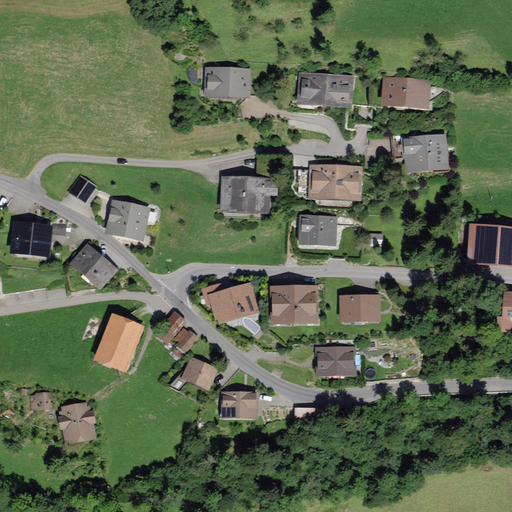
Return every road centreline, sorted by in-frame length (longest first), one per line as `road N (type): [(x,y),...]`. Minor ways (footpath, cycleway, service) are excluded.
road 1 (residential): [(168,295),(254,370),(305,392),(511,383)]
road 2 (residential): [(168,295),(192,274),(224,270),(511,279)]
road 3 (residential): [(0,182),(86,225),(168,295)]
